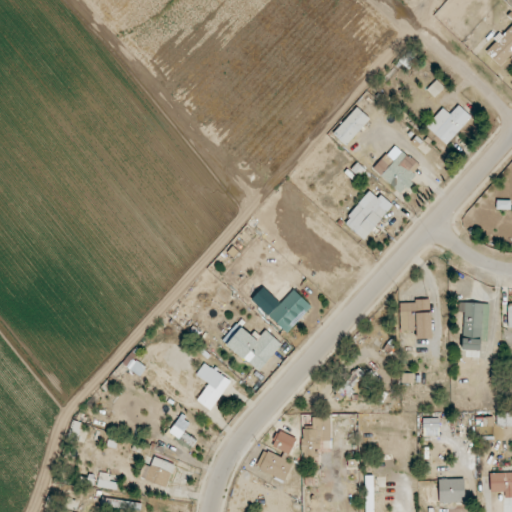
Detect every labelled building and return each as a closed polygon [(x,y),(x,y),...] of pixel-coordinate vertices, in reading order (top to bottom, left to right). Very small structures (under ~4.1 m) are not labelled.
[(511,49),(511,23),(485,52),(498,64),(511,49)] [(427,90),(434,97),(444,88),(437,80),(427,90)] [(450,114),(443,108),(426,126),(446,145),(471,117),(458,105),(450,114)] [(370,119),(357,107),(333,134),(346,145),(370,119)] [(373,169),(399,194),(422,169),(395,144),(373,169)] [(391,206),(370,190),(343,223),(364,240),(391,206)] [(497,209),(510,209),(510,200),(497,200),(497,209)] [(312,307),(293,290),(269,316),(287,333),(312,307)] [(400,310),(400,331),(415,331),(416,339),(431,339),(430,299),(415,300),(415,310),(400,310)] [(486,303),(459,303),(458,312),(463,312),(462,350),(484,351),(486,303)] [(222,341),(258,372),(282,344),(265,330),(257,340),(237,324),(222,341)] [(127,368),(142,375),(146,366),(131,359),(127,368)] [(211,410),(231,381),(204,363),(196,375),(209,384),(197,401),(211,410)] [(383,380),(368,373),(356,368),(350,382),(344,379),(340,388),(337,387),(333,397),(346,402),(356,380),(371,386),(367,395),(376,398),(383,380)] [(402,383),(413,383),(414,373),(402,373),(402,383)] [(511,412),(496,412),(497,426),(511,426),(511,412)] [(191,422),(181,415),(168,434),(191,449),(197,440),(184,432),(191,422)] [(331,418),(312,417),(312,429),(303,429),(302,476),(317,477),(318,450),(323,450),(323,441),(330,441),(331,418)] [(438,418),(423,419),(423,428),(439,428),(438,418)] [(77,441),(81,422),(73,420),(68,439),(77,441)] [(289,454),(296,438),(279,431),(272,447),(289,454)] [(293,463),(266,450),(257,469),(285,482),(293,463)] [(144,464),(139,477),(166,487),(175,465),(154,457),(150,466),(144,464)] [(511,471),(490,473),(490,492),(504,492),(504,498),(511,497),(511,471)] [(118,483),(107,481),(108,474),(100,472),(97,487),(116,490),(118,483)] [(366,509),(374,509),(373,476),(365,477),(366,509)] [(439,503),(466,502),(466,479),(438,480),(439,503)] [(142,503),(102,497),(101,506),(140,511),(142,503)]
